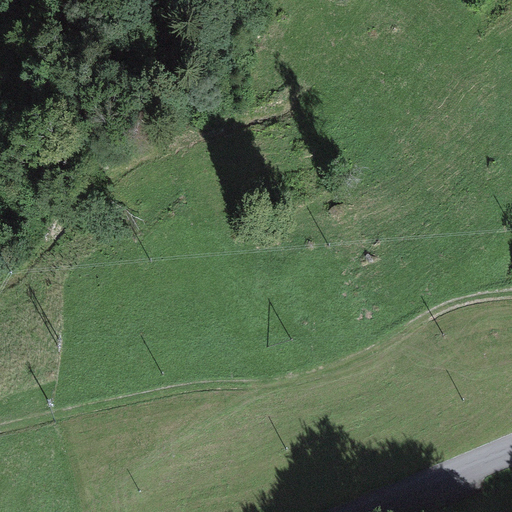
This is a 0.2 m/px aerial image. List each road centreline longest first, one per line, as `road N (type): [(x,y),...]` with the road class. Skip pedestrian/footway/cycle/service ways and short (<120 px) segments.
road 1 (track): [(0,428),(202,384),(305,377),(354,361),(436,309),(511,293)]
road 2 (track): [(0,287),(104,180),(300,94)]
road 3 (unclassified): [(511,449),(359,511)]
